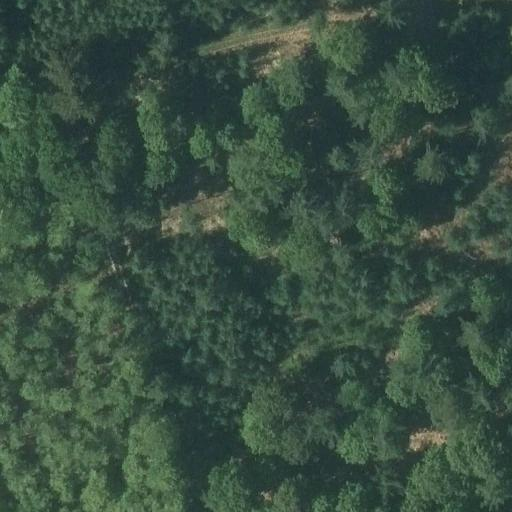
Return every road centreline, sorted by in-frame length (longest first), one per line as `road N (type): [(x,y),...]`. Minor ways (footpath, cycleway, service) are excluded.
road 1 (track): [(209,511),(117,213),(18,118),(12,57),(39,0)]
road 2 (track): [(0,122),(232,39),(383,0)]
